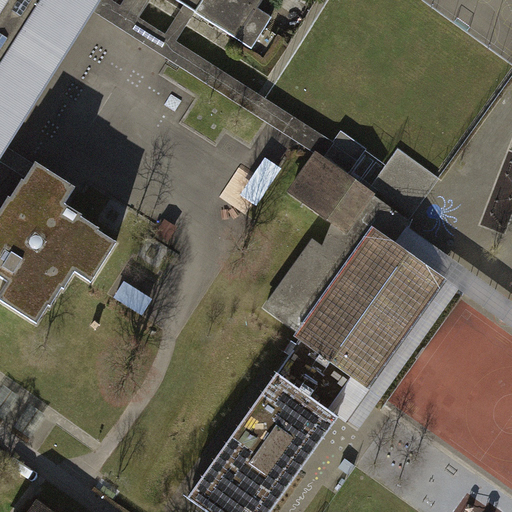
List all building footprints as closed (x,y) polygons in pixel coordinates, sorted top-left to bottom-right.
[(102,0),(0,0),(0,162),(95,12),(102,0)] [(124,0),(122,5),(112,0),(102,0),(95,12),(317,152),(324,157),(335,143),(177,41),(195,12),(184,5),(166,33),(140,17),(150,0),(124,0)] [(175,0),(184,5),(195,12),(202,0),(175,0)] [(202,0),(195,12),(252,49),(272,17),(257,8),(262,0),(202,0)] [(348,234),(377,195),(324,157),(317,152),(288,191),(331,222),(348,234)] [(0,221),(0,278),(7,283),(0,293),(0,306),(36,329),(73,272),(94,286),(118,248),(61,212),(73,193),(36,170),(2,223),(0,221)] [(264,308),(303,332),(376,228),(396,242),(406,226),(410,219),(377,195),(348,234),(331,222),(325,246),(313,238),(264,308)] [(352,377),(328,411),(338,418),(358,432),(459,291),(511,329),(511,302),(406,226),(396,242),(451,280),(373,391),(352,377)] [(396,242),(376,228),(303,332),(298,339),(352,377),(373,391),(451,280),(396,242)] [(298,339),(277,374),(328,411),(352,377),(298,339)] [(207,511),(270,511),(338,418),(328,411),(277,374),(187,498),(207,511)]
